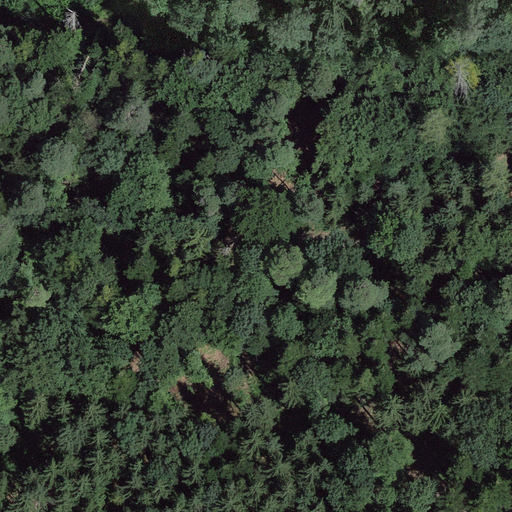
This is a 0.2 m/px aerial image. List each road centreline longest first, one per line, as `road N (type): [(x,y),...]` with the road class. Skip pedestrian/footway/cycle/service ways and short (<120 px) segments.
road 1 (track): [(0,269),(315,243),(511,256)]
road 2 (track): [(0,46),(241,0)]
